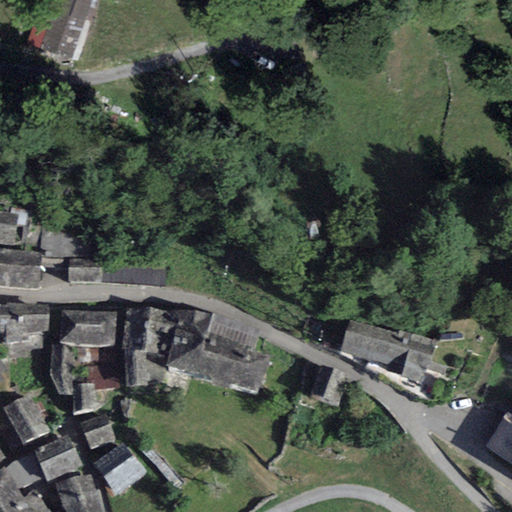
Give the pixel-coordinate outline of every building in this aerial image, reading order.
[(44,0),(30,44),(78,60),(97,0),(44,0)] [(0,212),(0,245),(14,248),(19,216),(0,212)] [(39,253),(0,251),(0,287),(37,290),(39,253)] [(101,262),(68,260),(67,283),(100,284),(101,262)] [(18,308),(0,307),(0,333),(7,333),(7,345),(18,345),(18,338),(18,308)] [(45,308),(18,308),(18,338),(45,338),(45,308)] [(113,350),(115,316),(61,312),(59,346),(113,350)] [(211,318),(127,313),(122,352),(124,392),(163,384),(166,368),(178,331),(253,356),(259,335),(211,318)] [(436,348),(352,322),(342,353),(389,368),(387,376),(421,386),(426,370),(443,375),(445,367),(431,363),(436,348)] [(256,397),(268,361),(253,356),(178,331),(166,368),(256,397)] [(75,349),(52,348),(50,385),(72,386),(75,349)] [(0,388),(11,382),(0,365),(0,388)] [(87,367),(88,387),(92,386),(93,392),(119,389),(116,365),(87,367)] [(348,378),(322,370),(313,398),(339,406),(348,378)] [(88,387),(70,389),(74,416),(96,413),(93,392),(92,386),(88,387)] [(29,397),(4,410),(24,449),(49,435),(29,397)] [(511,464),(511,419),(506,416),(486,449),(511,464)] [(105,417),(80,427),(89,450),(114,441),(105,417)] [(81,470),(66,440),(33,456),(47,487),(81,470)] [(125,448),(94,469),(115,499),(146,478),(125,448)] [(0,511),(43,511),(34,496),(24,502),(5,472),(0,475),(0,511)] [(98,511),(88,480),(56,490),(64,511),(98,511)]
